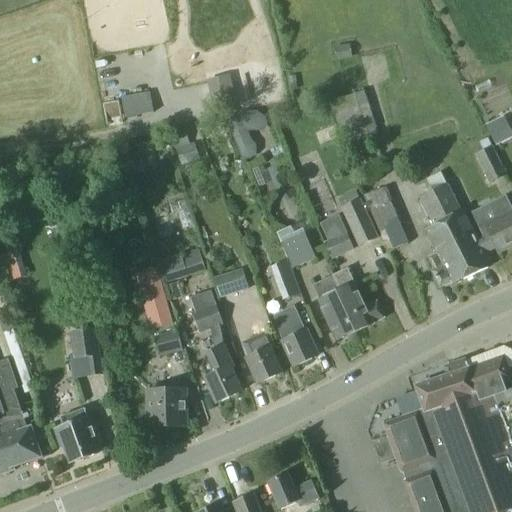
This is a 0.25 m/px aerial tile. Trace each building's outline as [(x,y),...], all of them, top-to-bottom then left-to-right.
[(335,49),(336,60),(350,58),(349,47),(335,49)] [(226,78),(210,82),(217,112),(233,108),(226,78)] [(329,104),(334,116),(347,155),(380,143),(375,130),(376,130),(367,104),(363,92),(329,104)] [(135,97),(121,100),(125,120),(139,117),(135,97)] [(511,136),(503,118),(487,126),(486,126),(496,146),(511,138),(511,136)] [(169,136),(173,150),(187,146),(183,132),(169,136)] [(250,142),(246,133),(232,139),(242,161),(249,161),(255,155),(255,147),(250,142)] [(402,153),(407,164),(423,157),(417,145),(402,153)] [(132,162),(140,182),(179,166),(171,146),(132,162)] [(176,153),(180,166),(198,161),(194,148),(176,153)] [(476,157),(489,183),(506,175),(493,148),(476,157)] [(443,187),(444,186),(439,175),(426,181),(432,192),(443,187)] [(446,185),(444,186),(443,187),(432,192),(418,199),(432,227),(424,231),(436,256),(428,259),(434,271),(432,272),(439,289),(450,283),(451,286),(490,267),(483,254),(494,248),(496,253),(511,245),(511,212),(505,199),(492,205),(494,208),(479,215),(478,212),(471,215),(482,237),(476,240),(462,211),(460,213),(446,185)] [(364,199),(388,253),(406,245),(382,191),(364,199)] [(336,200),(340,209),(360,200),(356,192),(336,200)] [(340,209),(358,248),(378,239),(360,200),(340,209)] [(319,222),(326,240),(342,233),(335,215),(319,222)] [(281,243),(292,268),(312,259),(301,235),(281,243)] [(324,245),(331,260),(353,250),(346,235),(324,245)] [(190,259),(181,262),(186,277),(203,272),(196,250),(188,253),(190,259)] [(179,256),(159,262),(160,265),(166,284),(186,277),(181,262),(181,261),(179,256)] [(267,269),(280,303),(299,295),(286,261),(267,269)] [(213,280),(219,299),(250,289),(244,270),(213,280)] [(331,279),(356,332),(383,320),(376,304),(364,309),(353,285),(354,285),(347,271),(331,279)] [(356,332),(331,279),(313,287),(319,301),(317,301),(336,341),(356,332)] [(139,286),(152,332),(171,326),(158,280),(139,286)] [(190,299),(195,314),(193,315),(199,333),(222,326),(210,292),(190,299)] [(282,343),(294,368),(315,358),(304,333),(303,333),(292,309),(273,318),(283,343),(282,343)] [(0,316),(0,325),(3,334),(12,331),(6,314),(0,316)] [(241,342),(249,359),(246,360),(257,385),(279,376),(268,350),(273,348),(265,331),(241,342)] [(70,360),(73,380),(102,376),(97,332),(72,335),(75,360),(70,360)] [(154,337),(158,357),(182,351),(177,332),(154,337)] [(382,424),(412,511),(511,511),(511,386),(506,370),(511,368),(511,355),(511,351),(503,348),(464,361),(464,360),(449,365),(445,373),(447,377),(415,388),(423,410),(382,424)] [(223,349),(207,356),(216,375),(205,380),(216,404),(239,394),(228,370),(231,368),(223,349)] [(0,479),(9,476),(8,474),(13,473),(12,469),(40,459),(34,444),(29,429),(25,430),(13,395),(18,394),(9,367),(0,369),(0,479)] [(148,394),(148,428),(186,428),(185,393),(148,394)] [(55,432),(60,448),(63,447),(69,465),(98,455),(92,440),(95,439),(88,420),(84,410),(60,419),(63,429),(55,432)] [(29,429),(34,444),(44,441),(39,426),(29,429)] [(267,484),(279,511),(298,503),(299,507),(318,499),(311,482),(293,490),(287,475),(267,484)] [(258,511),(252,496),(231,504),(234,511),(258,511)]
